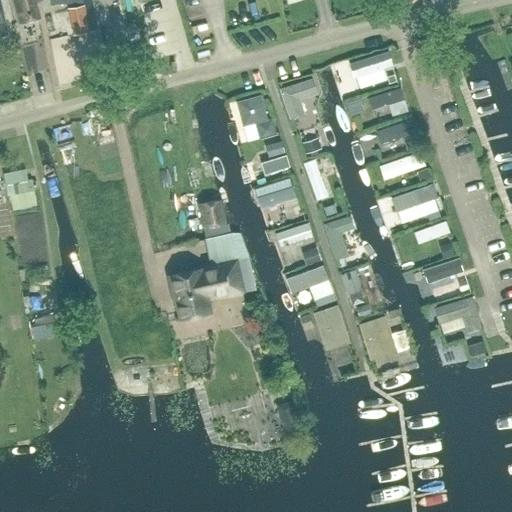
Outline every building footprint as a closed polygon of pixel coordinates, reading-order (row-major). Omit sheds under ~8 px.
[(14,0),(21,24),(40,19),(36,3),(42,1),(41,0),(14,0)] [(89,32),(84,6),(70,9),(75,34),(89,32)] [(370,110),(387,105),(384,95),(367,99),(370,110)] [(260,98),(234,104),(239,127),(265,121),(260,98)] [(404,122),(373,133),(377,146),(409,136),(404,122)] [(282,156),(255,166),(260,180),(287,170),(282,156)] [(380,182),(414,170),(409,157),(376,168),(380,182)] [(26,181),(23,170),(4,174),(8,194),(32,189),(30,180),(26,181)] [(387,202),(393,218),(421,207),(416,191),(387,202)] [(197,203),(202,229),(226,225),(222,199),(197,203)] [(439,208),(426,212),(429,223),(443,219),(439,208)] [(329,239),(354,229),(349,217),(324,227),(329,239)] [(442,223),(410,233),(414,245),(445,235),(442,223)] [(236,234),(201,241),(206,263),(241,256),(236,234)] [(177,305),(181,319),(212,312),(209,298),(244,290),(237,259),(169,275),(175,305),(177,305)] [(451,262),(420,272),(423,283),(454,274),(451,262)] [(353,272),(335,278),(340,295),(359,290),(353,272)] [(17,308),(34,308),(35,284),(18,284),(17,308)] [(455,305),(433,311),(436,323),(459,317),(455,305)] [(54,315),(34,319),(36,327),(56,323),(54,315)] [(381,318),(354,327),(367,363),(406,350),(400,331),(387,336),(381,318)] [(183,365),(194,366),(196,350),(184,350),(183,365)] [(275,404),(284,434),(300,429),(291,400),(275,404)]
